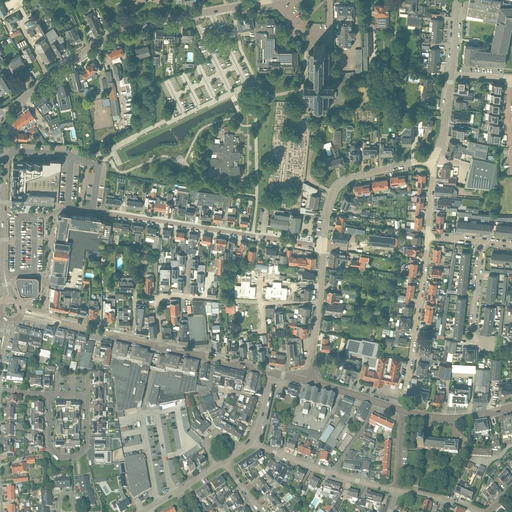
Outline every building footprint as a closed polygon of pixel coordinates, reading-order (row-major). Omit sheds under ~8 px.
[(401,1),(400,13),(407,14),(407,16),(408,16),(408,17),(407,24),(415,25),(415,27),(417,28),(417,34),(421,34),(422,17),(422,15),(422,12),(422,11),(422,5),(418,5),(418,11),(416,10),(417,4),(417,0),(400,0),(401,1)] [(469,6),(467,15),(483,19),(482,21),(487,22),(497,23),(491,49),(492,49),(505,52),(506,52),(511,25),(510,25),(511,19),(511,4),(491,0),(469,0),(468,6),(469,6)] [(388,14),(388,9),(388,4),(375,5),(375,10),(372,11),(372,15),(376,14),(376,15),(382,15),(382,17),(375,17),(376,26),(388,26),(388,17),(385,17),(385,14),(388,14)] [(355,37),(355,31),(351,31),(351,22),(348,22),(348,19),(354,19),(354,6),(337,6),(337,10),(335,10),(335,14),(337,14),(337,18),(343,18),(343,21),(339,21),(339,24),(337,24),(337,27),(339,27),(339,32),(337,32),(337,35),(339,35),(339,40),(337,40),(337,43),(339,43),(339,46),(343,46),(342,48),(347,48),(347,46),(351,46),(351,37),(355,37)] [(69,13),(70,14),(74,23),(78,21),(75,15),(76,15),(74,11),(69,13)] [(86,35),(93,32),(94,35),(103,31),(94,11),(85,15),(91,28),(86,31),(87,34),(86,35)] [(14,23),(18,21),(15,15),(4,20),(10,32),(16,29),(14,23)] [(251,16),(238,19),(240,30),(252,28),(253,27),(253,25),(251,16)] [(253,25),(253,27),(252,28),(252,29),(255,29),(255,42),(257,42),(257,65),(258,65),(258,71),(270,71),(270,67),(279,67),(279,66),(284,66),(284,74),(285,74),(285,75),(291,75),(291,74),(293,74),(293,65),(292,65),(292,64),(297,64),(297,51),(293,49),(278,49),(275,46),(275,44),(275,37),(277,37),(277,31),(279,31),(279,24),(277,24),(277,20),(274,20),(274,18),(266,18),(266,20),(255,20),(255,25),(253,25)] [(433,22),(432,27),(442,28),(443,25),(442,25),(442,20),(432,19),(431,22),(433,22)] [(46,30),(41,21),(36,23),(41,33),(46,30)] [(81,40),(79,35),(74,26),(65,31),(72,44),(81,40)] [(431,32),(430,34),(441,35),(442,30),(442,28),(432,27),(432,32),(431,32)] [(66,49),(62,42),(64,41),(60,35),(59,37),(53,28),(46,33),(51,44),(58,55),(60,54),(61,55),(63,54),(63,52),(64,52),(63,51),(66,49)] [(163,38),(164,30),(156,29),(155,50),(156,50),(160,50),(160,38),(163,38)] [(192,38),(192,29),(182,29),(182,37),(180,37),(176,36),(176,43),(180,43),(180,41),(182,41),(182,42),(188,42),(188,38),(192,38)] [(174,30),(164,30),(163,38),(169,38),(169,42),(173,42),(174,30)] [(441,39),(441,35),(430,34),(430,36),(431,36),(431,42),(441,42),(441,39)] [(55,58),(44,39),(35,44),(45,63),(55,58)] [(35,58),(25,40),(19,43),(19,41),(15,43),(18,49),(24,45),(26,48),(22,50),(29,62),(35,58)] [(149,47),(148,46),(147,41),(144,41),(144,47),(140,48),(139,47),(135,49),(136,52),(136,53),(137,57),(141,56),(142,57),(146,56),(146,55),(149,54),(147,47),(149,47)] [(330,52),(330,51),(329,51),(329,52),(326,52),(326,44),(324,44),(324,43),(322,43),(322,44),(321,45),(319,45),(318,44),(317,44),(317,42),(316,42),(316,44),(315,44),(314,44),(314,52),(312,52),(311,50),(310,50),(310,52),(308,52),(308,82),(306,82),(306,81),(304,81),(304,82),(303,82),(303,91),(304,91),(304,92),(306,92),(306,91),(308,91),(308,105),(308,106),(309,107),(309,108),(312,113),(313,113),(319,115),(325,114),(325,113),(329,109),(329,107),(330,107),(330,105),(331,97),(336,97),(336,92),(335,92),(335,83),(334,83),(334,82),(331,81),(331,52),(330,52)] [(466,45),(464,62),(475,63),(475,62),(480,62),(505,65),(506,54),(505,54),(505,52),(492,49),(492,50),(481,49),(481,47),(480,47),(466,45)] [(118,56),(120,65),(123,64),(123,59),(120,60),(119,56),(124,54),(121,46),(114,49),(117,57),(118,56)] [(107,51),(109,56),(110,60),(112,59),(112,60),(112,61),(114,72),(115,72),(116,79),(119,78),(121,86),(125,85),(126,92),(131,91),(129,76),(122,77),(120,65),(118,56),(117,57),(114,49),(111,50),(110,49),(108,50),(107,51)] [(429,54),(429,56),(439,57),(440,52),(441,49),(430,49),(430,54),(429,54)] [(22,74),(25,73),(28,71),(19,56),(7,62),(7,63),(4,64),(6,68),(9,67),(11,70),(17,66),(22,74)] [(439,61),(439,57),(429,56),(428,58),(430,58),(429,63),(439,64),(440,61),(439,61)] [(88,71),(82,75),(84,79),(85,80),(88,78),(89,79),(91,78),(92,76),(90,73),(95,71),(97,70),(96,67),(93,62),(89,65),(88,64),(86,65),(86,66),(85,67),(88,71)] [(439,67),(439,64),(429,63),(429,68),(428,68),(427,71),(438,72),(439,67)] [(2,71),(0,68),(0,92),(0,93),(11,87),(9,82),(2,71)] [(77,70),(74,71),(71,72),(74,89),(78,88),(83,87),(84,87),(83,83),(83,79),(79,80),(77,70)] [(180,74),(170,78),(176,92),(181,90),(179,86),(185,84),(183,80),(185,79),(184,76),(181,77),(180,74)] [(433,79),(428,78),(422,78),(421,84),(424,85),(422,99),(433,101),(434,92),(431,92),(433,79)] [(112,81),(106,82),(107,88),(110,103),(117,102),(114,81),(112,81)] [(472,92),(468,92),(469,83),(465,83),(465,82),(459,82),(458,87),(459,87),(459,92),(461,92),(461,95),(472,96),(472,92)] [(65,83),(56,86),(60,110),(71,108),(69,93),(65,83)] [(491,94),(496,94),(496,91),(501,92),(501,91),(503,91),(504,85),(492,84),(491,90),(490,90),(489,93),(491,94)] [(44,94),(39,97),(48,109),(48,110),(52,107),(50,104),(50,103),(49,101),(49,100),(47,98),(44,94)] [(503,95),(496,94),(491,94),(490,100),(489,100),(488,103),(490,103),(494,104),(495,101),(500,101),(500,100),(502,101),(503,95)] [(472,102),(473,97),(463,96),(463,101),(456,100),(455,107),(467,108),(467,101),(472,102)] [(48,109),(39,97),(35,100),(39,107),(42,105),(46,111),(48,110),(48,109)] [(117,102),(110,103),(112,116),(112,115),(119,115),(117,102)] [(487,113),(489,113),(493,114),(494,111),(499,111),(499,110),(501,110),(502,105),(494,104),(490,103),(489,110),(487,110),(487,113)] [(32,122),(30,120),(34,118),(28,109),(23,113),(36,133),(43,144),(45,144),(45,141),(35,126),(36,125),(34,122),(33,123),(32,122)] [(470,114),(459,112),(454,111),(453,121),(469,122),(470,114)] [(26,128),(24,130),(26,132),(28,131),(28,132),(30,131),(33,135),(36,133),(23,113),(12,120),(18,129),(22,126),(25,124),(28,128),(27,129),(26,128)] [(501,114),(493,114),(489,113),(488,120),(486,120),(486,123),(488,123),(492,124),(493,120),(498,121),(498,120),(500,120),(501,114)] [(426,120),(427,115),(419,114),(419,119),(419,129),(422,129),(423,127),(432,128),(433,120),(426,120)] [(58,117),(47,122),(53,135),(61,132),(60,128),(59,123),(58,117)] [(487,133),(491,133),(493,134),(494,131),(499,131),(499,130),(501,130),(502,125),(492,124),(488,123),(487,133)] [(453,128),(453,129),(452,129),(451,134),(452,134),(452,135),(464,136),(464,129),(453,128)] [(341,143),(341,130),(334,130),(334,143),(335,143),(336,145),(330,146),(333,157),(326,159),(327,160),(326,160),(328,168),(344,164),(343,156),(339,157),(337,149),(342,148),(341,143)] [(404,132),(400,137),(396,137),(396,142),(402,142),(402,145),(402,144),(408,144),(408,145),(411,145),(411,137),(410,137),(410,133),(404,132)] [(211,144),(211,145),(209,145),(209,148),(210,148),(210,152),(217,152),(217,159),(210,159),(210,160),(209,160),(209,163),(210,163),(210,167),(220,167),(220,177),(226,177),(226,173),(229,173),(229,174),(239,175),(239,167),(232,167),(233,160),(239,160),(239,156),(241,156),(241,153),(240,153),(240,152),(233,152),(233,134),(228,134),(227,133),(227,134),(224,134),(224,143),(221,143),(221,144),(217,144),(217,143),(214,143),(214,144),(211,144)] [(503,135),(493,134),(491,133),(490,140),(488,140),(488,143),(494,144),(495,141),(500,141),(500,140),(502,140),(503,135)] [(463,151),(463,153),(472,155),(473,156),(485,159),(486,159),(488,145),(473,142),(468,140),(467,148),(460,146),(461,144),(454,142),(453,142),(450,141),(448,147),(463,151)] [(370,157),(370,145),(366,145),(366,142),(364,142),(364,141),(360,141),(360,147),(364,147),(364,149),(363,149),(363,157),(370,157)] [(359,148),(355,148),(354,148),(354,146),(354,145),(351,145),(350,146),(350,158),(353,158),(353,159),(356,159),(356,158),(359,158),(359,148)] [(463,151),(448,147),(445,156),(453,158),(453,157),(461,159),(463,153),(463,151)] [(487,159),(486,159),(485,159),(473,156),(472,155),(465,187),(497,190),(496,162),(496,161),(495,161),(487,159)] [(11,194),(10,201),(24,202),(25,181),(27,180),(37,177),(45,174),(52,171),(60,168),(60,160),(50,159),(50,162),(42,161),(42,162),(27,161),(13,160),(11,194)] [(442,167),(441,176),(445,176),(445,180),(449,181),(448,184),(456,185),(456,180),(449,179),(449,176),(450,168),(442,167)] [(45,174),(43,203),(57,204),(60,170),(60,168),(52,171),(45,174)] [(28,202),(43,203),(45,174),(37,177),(27,180),(26,198),(28,198),(28,201),(28,202)] [(398,176),(399,184),(399,187),(406,186),(406,183),(405,175),(398,176)] [(399,184),(398,176),(390,177),(392,187),(395,187),(395,185),(399,184)] [(380,181),(381,188),(381,192),(388,191),(387,180),(380,181)] [(377,189),(381,188),(380,181),(372,182),(373,189),(374,189),(374,191),(377,191),(377,189)] [(308,191),(306,200),(317,202),(318,196),(314,195),(314,192),(316,193),(317,189),(303,182),(303,184),(302,188),(308,191)] [(362,185),(363,193),(370,192),(369,184),(362,185)] [(359,193),(363,193),(362,185),(355,186),(356,196),(360,195),(359,193)] [(446,187),(442,187),(435,186),(435,194),(457,196),(457,191),(455,189),(454,188),(446,187)] [(178,187),(177,192),(185,193),(184,197),(188,197),(189,189),(189,188),(178,187)] [(192,199),(198,200),(199,191),(196,190),(190,189),(190,193),(193,193),(192,199)] [(212,206),(213,203),(214,193),(199,191),(198,200),(197,203),(212,206)] [(155,199),(156,197),(156,193),(152,192),(151,198),(151,199),(151,201),(148,201),(147,209),(153,210),(155,202),(155,199)] [(167,193),(166,200),(165,212),(164,212),(170,213),(173,194),(167,193)] [(227,195),(214,193),(213,203),(218,204),(219,200),(223,201),(223,203),(226,204),(227,199),(227,195)] [(112,205),(113,199),(114,196),(107,194),(106,197),(105,204),(112,205)] [(126,206),(133,207),(135,195),(134,195),(133,197),(131,197),(131,195),(127,195),(126,200),(127,200),(126,206)] [(137,195),(135,195),(133,207),(141,209),(142,202),(137,201),(137,198),(137,195)] [(118,199),(113,199),(112,205),(120,206),(121,200),(121,197),(118,196),(118,199)] [(155,202),(153,210),(165,212),(166,200),(160,199),(158,197),(156,197),(155,199),(155,202)] [(351,201),(349,200),(345,198),(341,208),(347,210),(351,211),(352,208),(357,210),(359,205),(350,202),(351,201)] [(185,215),(187,203),(187,200),(182,199),(181,208),(178,207),(177,214),(185,215)] [(438,200),(438,207),(443,207),(446,207),(446,211),(450,211),(452,211),(456,211),(457,211),(457,208),(450,207),(450,203),(453,203),(453,205),(460,206),(460,205),(461,201),(461,200),(453,200),(451,199),(446,199),(446,200),(438,200)] [(317,207),(317,202),(306,200),(305,207),(300,207),(300,213),(314,215),(315,211),(311,210),(312,206),(317,207)] [(190,203),(187,203),(185,215),(192,216),(194,206),(189,205),(190,203)] [(207,219),(208,214),(209,208),(201,207),(199,218),(203,218),(203,219),(206,220),(206,219),(207,219)] [(234,223),(235,212),(236,208),(232,207),(231,211),(228,211),(227,215),(226,222),(234,223)] [(220,221),(222,211),(222,210),(219,209),(219,211),(214,210),(213,220),(220,221)] [(298,232),(300,217),(293,216),(293,212),(289,211),(288,214),(283,214),(284,210),(273,209),(272,217),(268,217),(267,224),(289,228),(289,230),(290,230),(298,232)] [(55,236),(49,279),(51,279),(50,283),(52,283),(65,285),(67,270),(72,270),(73,266),(82,267),(85,248),(98,250),(99,241),(108,242),(109,233),(111,223),(104,222),(104,220),(103,220),(103,221),(100,221),(100,219),(71,215),(71,214),(61,213),(61,214),(58,216),(55,236)] [(414,222),(422,223),(422,217),(419,216),(419,213),(416,213),(415,216),(413,216),(413,222),(414,222)] [(248,215),(243,214),(241,214),(239,224),(247,226),(248,215)] [(337,216),(336,221),(345,223),(346,223),(347,220),(348,217),(344,216),(339,215),(339,217),(337,216)] [(336,221),(335,226),(337,227),(337,228),(342,229),(345,230),(345,233),(349,233),(356,234),(356,233),(364,234),(365,230),(356,229),(346,226),(346,223),(345,223),(336,221)] [(120,232),(120,230),(121,223),(113,222),(112,229),(114,229),(113,231),(115,232),(116,229),(117,229),(115,243),(118,244),(119,235),(120,232)] [(121,223),(120,230),(128,231),(129,224),(121,223)] [(140,241),(142,231),(142,226),(134,225),(133,232),(136,232),(135,240),(140,241)] [(156,249),(158,237),(158,235),(155,235),(156,228),(148,227),(146,234),(147,234),(146,237),(151,238),(151,239),(153,239),(152,249),(156,249)] [(172,236),(171,236),(170,236),(171,230),(163,229),(162,236),(168,237),(167,242),(171,243),(172,236)] [(185,238),(183,238),(184,232),(176,231),(175,238),(180,239),(179,245),(184,245),(185,238)] [(333,231),(332,240),(348,242),(349,233),(345,233),(333,231)] [(410,232),(405,231),(405,234),(405,235),(413,236),(412,243),(420,244),(420,236),(418,236),(418,233),(410,232)] [(194,244),(197,244),(197,240),(196,240),(197,235),(189,233),(188,240),(188,244),(194,245),(194,244)] [(202,240),(202,242),(207,243),(207,246),(208,246),(210,246),(211,242),(210,242),(210,237),(202,235),(202,240)] [(374,235),(373,245),(377,245),(385,246),(386,236),(374,235)] [(210,246),(209,249),(211,250),(211,249),(217,250),(216,257),(218,257),(221,238),(216,237),(215,244),(212,243),(211,246),(210,246)] [(226,240),(225,248),(227,248),(228,247),(234,248),(235,240),(229,239),(229,241),(226,240)] [(245,250),(246,247),(246,242),(240,241),(239,247),(237,247),(235,257),(241,258),(242,249),(245,250)] [(197,256),(198,252),(196,252),(196,249),(192,248),(192,249),(188,248),(188,245),(185,245),(184,253),(190,254),(191,253),(191,254),(191,255),(197,256)] [(433,254),(440,255),(440,251),(444,251),(444,245),(438,245),(437,248),(434,248),(433,254)] [(418,256),(419,249),(413,248),(413,247),(404,246),(403,254),(418,256)] [(275,257),(275,254),(276,249),(266,248),(265,255),(275,257)] [(247,259),(254,260),(255,251),(249,250),(247,259)] [(346,258),(346,255),(339,254),(339,253),(330,252),(329,260),(334,261),(334,257),(338,257),(338,256),(342,257),(346,258)] [(135,253),(134,262),(146,264),(147,255),(135,253)] [(171,265),(178,265),(179,263),(185,263),(185,254),(179,254),(178,260),(171,259),(171,265)] [(285,264),(288,264),(304,266),(305,258),(289,256),(287,256),(286,256),(285,264)] [(334,261),(329,260),(329,265),(337,266),(338,259),(348,260),(348,258),(346,258),(342,257),(338,256),(338,257),(334,257),(334,261)] [(305,258),(304,266),(314,268),(316,258),(306,257),(305,258)] [(197,269),(205,270),(205,264),(198,264),(198,258),(191,258),(191,266),(197,267),(197,269)] [(171,265),(170,277),(178,277),(178,265),(171,265)] [(159,278),(159,285),(169,286),(170,282),(170,277),(170,268),(160,267),(159,275),(160,275),(160,278),(159,278)] [(304,268),(299,267),(296,267),(296,270),(298,271),(297,274),(301,275),(301,280),(308,281),(313,281),(314,274),(307,273),(307,272),(304,271),(304,268)] [(444,270),(437,269),(432,268),(431,276),(440,277),(440,273),(443,273),(444,270)] [(197,269),(196,281),(204,281),(205,270),(197,269)] [(336,274),(336,270),(331,269),(329,282),(337,284),(338,279),(344,280),(347,280),(348,280),(349,279),(349,277),(348,276),(345,276),(336,274)] [(417,270),(410,269),(409,275),(409,279),(412,279),(412,276),(416,276),(417,270)] [(215,296),(215,291),(217,276),(214,275),(213,287),(210,287),(210,291),(207,291),(207,296),(215,296)] [(235,285),(234,297),(240,297),(240,295),(244,296),(246,275),(241,275),(241,281),(241,285),(235,285)] [(246,275),(244,296),(249,296),(248,298),(254,298),(256,286),(250,286),(250,276),(246,275)] [(115,281),(115,285),(118,285),(120,285),(120,286),(120,291),(134,291),(134,286),(134,285),(132,285),(132,283),(133,283),(133,282),(132,282),(132,277),(121,277),(121,276),(120,276),(120,277),(118,277),(115,277),(115,281)] [(25,277),(23,277),(23,278),(19,278),(18,278),(17,279),(16,279),(16,280),(16,281),(16,282),(16,283),(16,284),(17,286),(20,294),(20,295),(21,295),(22,296),(23,296),(24,296),(31,296),(31,297),(33,297),(34,296),(35,296),(36,296),(37,295),(38,294),(38,293),(38,289),(38,287),(38,286),(38,281),(38,280),(37,279),(36,279),(36,278),(35,278),(26,278),(25,278),(25,277)] [(145,292),(153,292),(153,278),(146,277),(146,281),(145,281),(145,283),(145,292)] [(178,277),(170,277),(170,282),(177,282),(177,288),(183,289),(184,280),(178,280),(178,277)] [(429,286),(428,293),(435,294),(435,293),(436,287),(437,281),(433,280),(433,283),(430,283),(429,286)] [(203,287),(204,281),(196,281),(196,284),(190,283),(189,292),(196,292),(196,286),(203,287)] [(266,286),(265,298),(271,299),(271,297),(276,297),(277,282),(272,282),(272,287),(266,286)] [(277,282),(276,297),(280,297),(280,299),(286,300),(287,289),(287,288),(281,287),(282,282),(277,282)] [(450,290),(451,284),(449,284),(447,292),(454,293),(458,294),(458,291),(466,292),(466,286),(458,285),(458,288),(456,288),(456,291),(455,291),(455,290),(450,290)] [(63,311),(67,312),(69,305),(69,301),(71,301),(72,296),(76,297),(77,291),(56,288),(51,288),(48,287),(47,298),(50,298),(49,302),(48,306),(49,306),(49,308),(63,311)] [(312,289),(307,289),(305,289),(304,293),(301,293),(300,297),(296,296),(296,294),(293,293),(293,301),(304,301),(304,298),(311,299),(312,289)] [(402,302),(409,303),(409,296),(413,297),(414,290),(407,290),(406,296),(396,294),(395,301),(402,302)] [(75,314),(80,295),(80,292),(77,291),(76,297),(72,296),(71,301),(70,305),(68,312),(75,314)] [(341,293),(333,292),(328,291),(327,301),(339,302),(340,299),(335,298),(336,296),(341,297),(341,293)] [(438,298),(438,294),(439,294),(435,293),(435,294),(428,293),(427,299),(431,300),(430,303),(433,304),(434,300),(435,297),(438,298)] [(80,295),(75,314),(85,316),(86,308),(79,307),(80,304),(81,304),(83,296),(80,295)] [(178,299),(170,299),(170,303),(170,305),(171,310),(171,314),(171,320),(171,323),(177,323),(177,316),(179,316),(179,314),(178,304),(178,303),(178,299)] [(89,312),(89,317),(93,317),(96,317),(96,313),(96,312),(98,312),(98,307),(98,304),(102,304),(101,300),(99,300),(97,300),(93,300),(89,300),(89,304),(89,307),(89,311),(89,312)] [(115,307),(115,300),(107,300),(107,302),(105,302),(104,316),(107,316),(107,320),(109,320),(114,320),(114,307),(115,307)] [(190,341),(194,341),(194,346),(207,345),(207,340),(205,315),(204,309),(204,305),(204,301),(192,300),(194,316),(188,316),(189,338),(190,341)] [(409,303),(402,302),(402,303),(393,301),(392,306),(402,307),(401,312),(406,313),(411,314),(412,307),(407,306),(407,303),(408,304),(409,303)] [(147,335),(150,336),(148,316),(148,317),(144,317),(146,305),(136,303),(135,305),(135,306),(135,309),(134,309),(134,310),(135,310),(135,312),(134,312),(135,312),(135,314),(134,314),(135,314),(135,316),(135,317),(135,319),(135,321),(135,323),(136,324),(135,334),(147,336),(147,335)] [(234,303),(226,303),(226,308),(226,313),(234,312),(234,303)] [(343,306),(331,304),(326,303),(325,313),(342,316),(343,306)] [(425,314),(432,315),(433,308),(436,309),(436,305),(427,304),(425,314)] [(301,314),(309,315),(309,308),(302,307),(298,308),(298,305),(292,305),(289,305),(290,308),(292,308),(298,308),(297,313),(301,314)] [(269,314),(273,314),(273,307),(265,308),(266,317),(269,317),(269,314)] [(275,322),(278,322),(278,323),(284,322),(283,311),(274,311),(275,322)] [(400,319),(399,323),(411,324),(410,324),(410,320),(410,318),(405,318),(405,315),(400,314),(398,314),(397,319),(400,319)] [(148,316),(150,336),(151,336),(151,337),(154,338),(157,336),(156,324),(154,324),(154,315),(148,316)] [(324,319),(323,328),(328,329),(337,330),(339,321),(324,319)] [(411,324),(399,323),(399,326),(396,325),(395,330),(404,332),(403,331),(403,329),(408,329),(409,328),(410,324),(411,324)] [(307,328),(302,327),(296,326),(295,335),(305,336),(307,328)] [(171,340),(171,335),(171,334),(170,334),(171,327),(163,327),(163,334),(162,334),(162,340),(171,340)] [(15,333),(15,334),(27,337),(28,337),(29,331),(17,328),(15,333)] [(220,329),(216,329),(213,329),(213,332),(211,332),(211,336),(211,339),(211,340),(212,350),(216,350),(221,350),(221,345),(220,336),(220,329)] [(388,346),(394,347),(394,343),(398,343),(401,344),(406,345),(407,338),(403,338),(403,335),(404,332),(395,330),(394,334),(396,334),(395,338),(389,338),(388,342),(388,346)] [(40,347),(43,334),(31,331),(28,345),(32,346),(32,345),(40,347)] [(65,338),(66,333),(57,331),(56,336),(55,339),(53,345),(63,347),(65,338)] [(67,333),(62,356),(67,357),(68,351),(72,352),(74,344),(73,344),(73,341),(74,341),(75,335),(67,333)] [(27,337),(15,334),(11,352),(24,355),(25,355),(26,353),(28,345),(27,345),(29,337),(28,337),(27,337)] [(80,350),(81,350),(84,350),(86,342),(87,339),(87,338),(77,335),(75,347),(81,348),(80,350)] [(420,348),(430,349),(430,346),(434,346),(435,338),(429,336),(428,343),(421,342),(420,348)] [(305,359),(303,359),(301,338),(286,337),(285,337),(286,343),(286,349),(288,349),(288,362),(289,369),(291,368),(301,366),(303,363),(305,360),(305,359)] [(328,338),(323,338),(321,350),(329,351),(330,346),(326,346),(327,342),(328,342),(328,338)] [(357,358),(359,351),(362,339),(348,338),(344,355),(357,358)] [(249,350),(248,341),(242,342),(242,339),(239,339),(240,354),(244,354),(246,354),(246,352),(246,350),(249,350)] [(362,339),(359,351),(370,353),(377,355),(380,343),(362,339)] [(255,352),(258,352),(257,343),(257,344),(251,344),(251,341),(248,341),(249,350),(249,357),(253,356),(256,356),(255,354),(255,352)] [(94,344),(86,342),(84,350),(81,350),(81,352),(82,353),(92,355),(94,344)] [(105,347),(105,342),(101,342),(100,350),(96,349),(95,355),(99,356),(99,352),(105,353),(106,347),(105,347)] [(106,347),(105,353),(104,366),(109,366),(111,351),(112,343),(105,342),(105,347),(106,347)] [(257,343),(258,352),(258,359),(262,358),(262,359),(265,358),(265,357),(264,355),(267,354),(267,355),(267,346),(261,346),(261,343),(257,344),(257,343)] [(122,345),(115,344),(111,359),(110,370),(112,370),(112,378),(114,378),(117,413),(117,418),(124,417),(123,412),(136,409),(138,404),(142,402),(152,357),(151,356),(148,355),(146,353),(121,347),(122,345)] [(473,359),(475,359),(476,354),(474,354),(474,349),(467,349),(467,347),(463,347),(462,354),(463,355),(463,356),(464,357),(464,358),(465,359),(473,360),(473,359)] [(427,355),(426,359),(432,359),(433,353),(429,352),(430,349),(420,348),(420,354),(427,355)] [(270,353),(267,353),(267,355),(268,356),(270,357),(270,359),(269,363),(276,365),(277,358),(276,358),(276,354),(270,353)] [(277,358),(276,365),(283,366),(284,359),(285,355),(276,354),(276,358),(277,358)] [(398,375),(398,373),(401,360),(378,355),(377,358),(369,357),(368,365),(363,364),(360,377),(375,381),(374,385),(382,386),(383,382),(392,384),(391,387),(394,387),(395,385),(396,385),(398,376),(398,375)] [(196,385),(197,374),(195,373),(198,363),(191,361),(191,363),(166,357),(163,358),(160,358),(159,358),(148,403),(151,407),(156,406),(166,404),(185,400),(183,394),(190,393),(195,392),(196,385)] [(491,358),(490,370),(489,378),(500,379),(501,359),(491,358)] [(418,361),(417,367),(427,369),(427,366),(431,366),(432,359),(426,359),(425,363),(418,361)] [(18,367),(26,368),(27,361),(24,361),(24,362),(18,361),(10,360),(7,379),(14,380),(13,382),(23,383),(24,377),(17,376),(18,367)] [(358,371),(360,367),(362,361),(358,360),(355,370),(353,369),(352,369),(350,369),(350,366),(348,366),(343,365),(342,370),(338,368),(336,375),(340,376),(344,378),(349,380),(351,375),(356,377),(358,371)] [(450,379),(452,367),(439,364),(437,376),(450,379)] [(196,385),(195,392),(198,392),(209,391),(211,391),(211,388),(212,380),(215,368),(210,367),(203,365),(200,379),(208,381),(207,383),(206,387),(200,386),(200,385),(196,385)] [(212,380),(211,388),(216,390),(217,386),(219,386),(223,369),(215,367),(215,368),(212,380)] [(427,369),(417,367),(417,373),(424,374),(423,378),(428,379),(429,379),(430,373),(426,372),(427,369)] [(219,386),(226,388),(230,371),(223,369),(219,386)] [(487,405),(488,398),(488,392),(489,385),(489,378),(490,370),(476,369),(475,384),(475,391),(481,391),(481,392),(477,391),(477,395),(474,395),(473,403),(487,405)] [(94,374),(94,379),(103,379),(103,373),(106,373),(106,370),(99,370),(99,374),(94,374)] [(237,372),(230,371),(226,388),(233,390),(235,382),(237,372)] [(237,372),(235,382),(238,383),(238,385),(242,386),(244,374),(237,372)] [(254,392),(258,375),(248,373),(247,378),(244,390),(254,392)] [(30,386),(35,386),(35,377),(30,377),(30,374),(27,374),(27,381),(30,381),(30,386)] [(35,374),(35,377),(35,386),(41,386),(41,381),(44,381),(44,378),(44,374),(35,374)] [(44,381),(44,387),(49,387),(49,382),(53,382),(53,375),(49,375),(49,378),(44,378),(44,381)] [(93,381),(93,384),(94,384),(99,384),(99,387),(106,387),(106,384),(105,384),(105,379),(103,379),(94,379),(94,381),(93,381)] [(412,379),(409,392),(415,393),(415,391),(418,392),(418,393),(419,393),(419,397),(419,400),(422,400),(422,401),(427,402),(427,401),(428,396),(429,390),(425,389),(421,388),(420,390),(416,389),(417,383),(416,383),(417,380),(412,379)] [(511,382),(502,382),(501,392),(509,393),(509,392),(511,392),(511,382)] [(299,393),(300,387),(298,386),(290,384),(288,390),(283,388),(280,398),(284,399),(285,393),(290,395),(290,396),(296,398),(299,393)] [(93,391),(93,394),(94,394),(94,396),(106,396),(106,391),(106,387),(99,387),(99,391),(94,391),(93,391)] [(200,395),(201,399),(203,403),(206,412),(207,411),(216,408),(214,402),(218,401),(215,394),(217,393),(217,390),(216,390),(211,388),(211,391),(209,391),(198,392),(200,395)] [(456,389),(449,388),(447,404),(455,405),(455,403),(456,403),(456,404),(467,405),(469,390),(458,389),(457,390),(456,390),(456,389)] [(304,389),(300,403),(301,404),(301,406),(304,407),(303,409),(302,413),(307,414),(308,410),(309,408),(313,410),(314,407),(314,405),(316,405),(319,394),(318,393),(304,389)] [(442,405),(443,400),(445,391),(438,389),(437,394),(434,393),(432,403),(436,404),(442,405)] [(319,394),(316,405),(317,406),(316,408),(316,410),(320,411),(320,413),(319,417),(324,419),(325,414),(325,413),(328,413),(329,411),(331,411),(335,397),(320,393),(320,394),(319,394)] [(106,401),(106,396),(94,396),(94,401),(99,401),(99,404),(106,404),(106,401)] [(7,406),(15,406),(15,403),(16,403),(16,397),(7,397),(7,403),(7,406)] [(337,406),(334,416),(338,417),(339,411),(342,412),(342,413),(348,415),(350,412),(350,411),(352,405),(354,401),(344,397),(343,399),(342,401),(339,400),(337,406)] [(249,398),(247,404),(254,407),(256,401),(249,398)] [(34,409),(43,409),(43,404),(38,404),(38,401),(31,400),(31,404),(34,404),(34,409)] [(63,409),(68,409),(68,401),(61,401),(61,402),(56,402),(56,407),(56,413),(62,413),(62,410),(63,409)] [(73,410),(73,413),(79,413),(79,407),(80,407),(80,402),(75,402),(75,401),(68,401),(68,409),(72,409),(73,410)] [(246,407),(245,410),(252,413),(254,407),(247,404),(244,403),(243,406),(246,407)] [(370,406),(362,403),(356,417),(354,416),(352,419),(351,419),(351,420),(356,422),(357,419),(364,422),(370,406)] [(106,413),(106,404),(99,404),(99,408),(94,408),(94,413),(106,413)] [(15,406),(7,406),(7,409),(4,409),(4,414),(13,415),(13,409),(15,409),(17,409),(17,406),(15,406)] [(207,411),(215,427),(224,412),(216,408),(207,411)] [(43,409),(34,409),(31,409),(31,417),(38,417),(38,414),(43,414),(43,409)] [(240,413),(240,415),(250,418),(252,413),(245,410),(243,409),(242,413),(240,413)] [(196,422),(195,423),(205,432),(210,427),(206,424),(207,423),(204,420),(203,422),(200,418),(200,417),(196,411),(192,412),(194,418),(196,422)] [(227,425),(230,419),(231,416),(230,415),(228,418),(224,416),(226,413),(224,412),(215,427),(223,431),(227,425)] [(55,424),(62,424),(62,420),(64,418),(68,419),(68,413),(62,413),(56,413),(56,417),(55,417),(55,424)] [(73,413),(68,413),(68,419),(71,419),(72,420),(72,424),(80,424),(80,417),(79,417),(79,413),(73,413)] [(106,413),(94,413),(94,418),(99,418),(99,421),(106,421),(106,413)] [(4,414),(4,420),(5,420),(7,420),(7,423),(15,423),(17,423),(17,420),(13,420),(13,415),(4,414)] [(325,445),(333,449),(338,441),(336,440),(344,426),(343,425),(349,416),(345,414),(325,445)] [(377,424),(380,417),(372,414),(369,420),(377,424)] [(248,425),(250,418),(240,415),(239,417),(242,419),(241,422),(248,425)] [(31,421),(31,426),(34,426),(43,426),(43,421),(38,421),(38,417),(31,417),(31,421)] [(384,427),(387,420),(380,417),(377,424),(384,427)] [(503,440),(511,438),(511,417),(509,418),(509,419),(506,419),(500,420),(502,427),(501,427),(503,437),(503,440)] [(288,428),(300,432),(301,429),(290,426),(292,421),(289,420),(288,428)] [(395,424),(387,420),(384,427),(391,431),(395,424)] [(106,425),(106,421),(99,421),(99,425),(93,425),(93,430),(105,430),(105,427),(106,427),(106,425)] [(276,447),(278,427),(278,422),(273,421),(272,426),(274,426),(273,438),(271,438),(271,439),(270,438),(270,441),(271,441),(270,446),(276,447)] [(483,429),(481,430),(481,433),(489,432),(488,431),(491,431),(491,426),(487,427),(487,422),(486,421),(481,422),(483,429)] [(481,434),(481,433),(481,430),(483,429),(481,422),(474,423),(475,430),(471,431),(473,441),(477,440),(477,438),(481,437),(481,434)] [(13,426),(15,426),(15,423),(7,423),(7,426),(4,426),(4,432),(13,432),(13,426)] [(205,432),(195,423),(193,425),(197,429),(196,430),(202,435),(205,432)] [(237,431),(240,427),(241,424),(239,423),(235,430),(232,428),(229,434),(234,437),(238,431),(237,431)] [(62,429),(62,424),(55,424),(55,431),(56,431),(56,435),(62,435),(68,435),(68,430),(64,430),(62,429)] [(80,431),(80,424),(72,424),(72,429),(71,430),(68,430),(68,435),(73,435),(79,435),(79,431),(80,431)] [(247,427),(242,424),(241,424),(240,427),(237,431),(238,431),(234,437),(239,440),(243,434),(244,431),(245,431),(247,427)] [(229,434),(232,428),(233,426),(231,425),(230,426),(227,425),(223,431),(229,434)] [(31,431),(31,434),(38,434),(38,431),(43,431),(43,426),(34,426),(34,431),(31,431)] [(278,427),(276,447),(281,447),(282,439),(280,439),(281,433),(286,434),(287,427),(283,426),(283,428),(278,427)] [(320,440),(325,443),(334,429),(329,426),(320,440)] [(105,430),(93,430),(93,435),(98,435),(98,438),(105,437),(105,430)] [(7,437),(7,440),(15,440),(15,437),(13,437),(13,432),(4,432),(4,437),(7,437)] [(38,434),(31,434),(27,434),(26,437),(29,440),(34,440),(34,443),(43,443),(43,438),(38,438),(38,434)] [(295,446),(298,435),(295,434),(292,444),(288,442),(288,444),(286,449),(293,451),(295,446)] [(344,451),(353,437),(348,434),(340,448),(344,451)] [(67,448),(68,440),(63,440),(62,439),(62,435),(56,435),(56,441),(55,441),(55,446),(60,447),(60,448),(67,448)] [(79,441),(79,435),(73,435),(73,439),(72,440),(68,440),(67,448),(74,448),(75,447),(80,447),(80,441),(79,441)] [(494,449),(499,448),(498,441),(497,436),(491,437),(492,442),(493,442),(494,449)] [(297,452),(303,455),(310,438),(307,437),(305,442),(303,446),(300,445),(297,452)] [(309,448),(311,442),(313,439),(310,438),(303,455),(309,457),(310,454),(313,456),(315,452),(312,450),(309,448)] [(98,442),(94,442),(94,448),(95,448),(95,450),(104,450),(104,445),(109,445),(109,439),(98,439),(98,442)] [(418,440),(417,447),(424,448),(423,449),(424,449),(428,449),(445,451),(446,442),(425,440),(424,439),(424,441),(418,440)] [(4,448),(13,448),(16,448),(16,443),(15,443),(15,440),(7,440),(7,443),(4,443),(4,448)] [(459,443),(446,442),(445,451),(445,452),(458,453),(459,443)] [(43,443),(34,443),(34,445),(31,445),(31,451),(38,452),(38,448),(43,448),(43,443)] [(325,445),(322,444),(320,450),(326,453),(327,452),(332,454),(333,450),(325,445)] [(13,454),(13,448),(4,448),(4,454),(7,454),(7,457),(15,457),(15,454),(13,454)] [(95,456),(95,461),(95,464),(105,464),(105,459),(110,459),(110,452),(98,452),(98,456),(95,456)] [(259,452),(254,455),(258,461),(263,458),(259,452)] [(354,464),(355,457),(360,452),(354,452),(354,453),(349,452),(347,458),(345,458),(345,461),(344,461),(343,468),(351,470),(352,463),(354,464)] [(330,456),(326,454),(322,453),(320,460),(328,463),(330,456)] [(124,458),(125,463),(127,474),(127,477),(130,493),(131,494),(134,499),(150,489),(145,460),(144,460),(141,455),(140,455),(125,458),(124,458)] [(196,460),(198,461),(200,466),(206,462),(202,456),(199,458),(197,455),(195,457),(197,460),(196,460)] [(254,455),(248,458),(252,465),(254,468),(260,464),(258,461),(254,455)] [(26,458),(26,459),(27,464),(11,466),(12,475),(13,475),(14,483),(22,483),(27,482),(29,481),(28,478),(27,478),(27,477),(17,478),(17,474),(27,473),(26,469),(30,468),(30,465),(35,464),(34,458),(34,457),(26,458)] [(370,460),(355,457),(354,464),(352,463),(351,470),(359,471),(359,469),(363,470),(362,470),(368,471),(370,460)] [(190,460),(188,458),(186,460),(187,462),(189,465),(186,467),(190,472),(195,469),(192,463),(190,460)] [(247,468),(252,465),(248,458),(243,462),(247,468)] [(247,468),(243,462),(238,465),(242,472),(244,474),(246,473),(244,470),(247,468)] [(273,463),(272,466),(276,469),(274,472),(277,474),(276,476),(274,480),(276,482),(280,476),(285,466),(279,462),(278,465),(273,463)] [(276,482),(277,483),(280,485),(285,475),(291,478),(294,472),(291,470),(292,469),(285,466),(280,476),(276,482)] [(511,473),(506,468),(500,475),(507,481),(511,477),(510,476),(511,473)] [(301,481),(305,474),(299,471),(297,473),(295,472),(293,475),(295,477),(294,479),(295,480),(296,481),(298,481),(298,480),(301,481)] [(389,472),(388,472),(382,472),(371,471),(370,479),(374,480),(374,474),(380,475),(379,479),(388,480),(389,472)] [(260,490),(273,481),(272,481),(269,477),(266,474),(262,477),(264,481),(267,479),(268,480),(264,483),(262,480),(256,485),(260,490)] [(62,477),(62,488),(70,488),(69,478),(65,479),(65,475),(62,475),(62,477)] [(500,475),(494,481),(500,487),(502,484),(503,485),(504,485),(507,481),(500,475)] [(80,486),(90,484),(89,481),(88,481),(87,477),(78,479),(80,486)] [(216,480),(222,489),(226,487),(225,484),(221,477),(216,480)] [(317,491),(318,489),(316,487),(319,481),(312,477),(308,486),(317,491)] [(222,489),(216,480),(214,482),(214,481),(210,483),(213,487),(217,493),(222,489)] [(273,481),(260,490),(264,495),(270,490),(268,488),(272,485),(276,482),(273,480),(273,481)] [(460,481),(457,489),(454,493),(460,496),(464,487),(466,484),(460,481)] [(500,487),(494,481),(488,488),(496,494),(499,490),(498,489),(500,487)] [(330,494),(332,484),(325,482),(323,492),(326,493),(330,494)] [(81,494),(83,493),(90,492),(89,487),(91,487),(90,484),(80,486),(81,494)] [(332,484),(330,494),(329,495),(336,497),(332,502),(333,503),(331,506),(333,507),(333,506),(338,499),(339,497),(341,494),(338,492),(338,491),(340,486),(332,484)] [(206,486),(200,490),(206,498),(211,495),(209,492),(206,486)] [(466,498),(470,489),(464,487),(460,496),(466,498)] [(492,498),(496,494),(488,488),(482,494),(488,500),(490,497),(492,498)] [(470,489),(466,498),(471,501),(475,491),(470,489)] [(195,494),(200,502),(206,498),(200,490),(195,494)] [(347,497),(347,498),(350,499),(350,498),(352,499),(352,501),(357,502),(358,499),(356,499),(358,493),(348,490),(347,497)] [(83,493),(84,501),(95,498),(94,495),(93,495),(92,491),(90,492),(83,493)] [(41,500),(52,499),(52,495),(50,496),(50,492),(40,492),(41,500)] [(228,502),(225,504),(227,507),(239,500),(236,494),(234,496),(233,493),(232,494),(229,496),(230,498),(231,501),(228,502)] [(373,502),(375,495),(368,493),(367,500),(366,500),(363,498),(362,500),(359,499),(356,505),(359,507),(360,506),(365,507),(366,503),(369,504),(370,501),(373,502)] [(271,504),(278,499),(280,497),(278,495),(274,498),(272,495),(267,499),(271,504)] [(375,495),(373,502),(377,503),(376,506),(381,507),(379,511),(384,511),(385,507),(380,506),(380,504),(382,497),(375,495)] [(214,499),(213,500),(215,503),(217,507),(219,506),(222,505),(220,502),(217,497),(214,499)] [(95,501),(95,498),(84,501),(86,508),(95,505),(94,501),(95,501)] [(116,500),(110,504),(114,511),(118,508),(119,511),(121,511),(125,510),(124,509),(126,507),(130,505),(126,498),(123,500),(118,504),(116,500)] [(52,502),(52,499),(41,500),(41,506),(41,507),(47,507),(51,506),(51,502),(52,502)] [(283,506),(278,499),(271,504),(275,509),(277,508),(278,509),(283,506)] [(338,499),(333,506),(338,509),(342,501),(338,499)] [(239,500),(227,507),(228,509),(231,508),(231,507),(234,506),(236,509),(234,510),(235,511),(237,511),(241,509),(240,507),(242,506),(239,500)] [(429,511),(431,508),(432,503),(425,501),(421,511),(429,511)] [(287,502),(283,506),(284,508),(279,511),(289,511),(290,511),(287,507),(289,505),(287,502)] [(203,503),(199,505),(203,511),(208,509),(207,508),(206,508),(203,503)]
